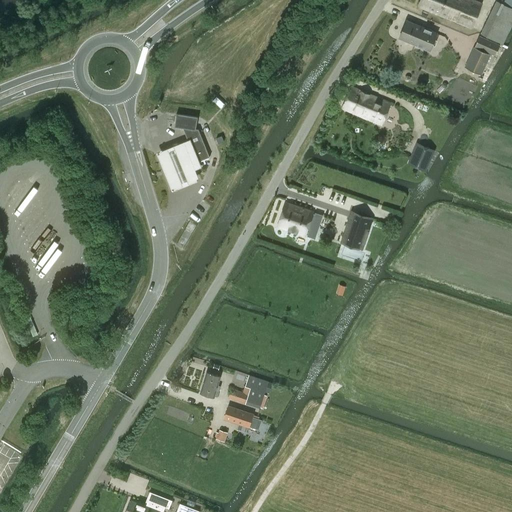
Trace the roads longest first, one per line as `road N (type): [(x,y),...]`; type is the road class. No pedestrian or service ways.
road 1 (unclassified): [(75,511),(386,0)]
road 2 (tertiary): [(25,511),(158,282),(157,234),(135,158)]
road 3 (track): [(335,381),(253,511)]
